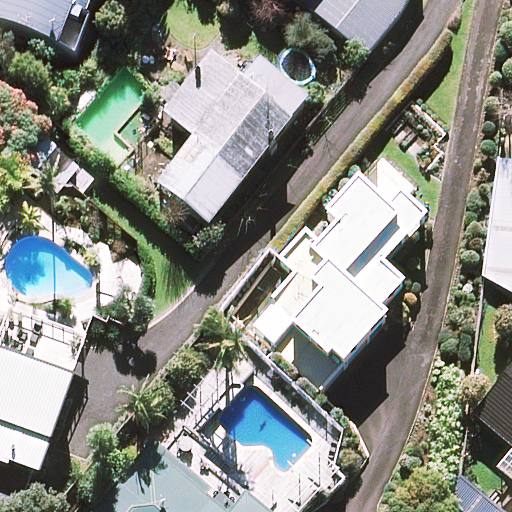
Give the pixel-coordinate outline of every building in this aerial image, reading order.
[(81,25),(93,29),(104,0),(12,0),(0,32),(0,37),(66,63),(81,25)] [(323,0),(312,16),(372,61),(416,0),(323,0)] [(316,117),(265,74),(245,96),(217,72),(170,127),(199,152),(163,194),(213,237),(316,117)] [(81,178),(56,157),(36,180),(61,202),(81,178)] [(414,195),(383,167),(285,271),(302,287),(257,334),(326,400),(417,303),(387,275),(430,229),(405,205),(414,195)] [(511,168),(497,167),(484,282),(511,298),(511,168)] [(0,350),(0,471),(45,490),(81,399),(73,395),(88,357),(16,328),(14,335),(0,350)] [(511,384),(478,423),(511,454),(511,464),(501,477),(511,486),(511,384)] [(256,511),(249,505),(243,511),(219,511),(156,454),(102,511),(256,511)] [(494,511),(469,491),(453,511),(454,511),(494,511)]
